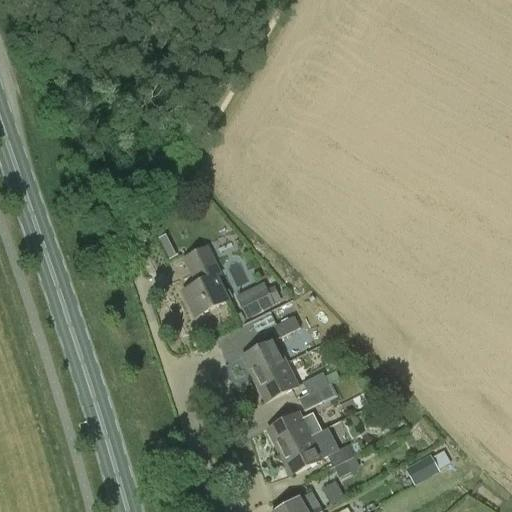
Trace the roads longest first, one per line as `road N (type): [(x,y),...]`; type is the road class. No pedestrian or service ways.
road 1 (primary): [(125,511),(0,141)]
road 2 (residential): [(229,511),(256,498),(208,359),(171,374)]
road 3 (residential): [(220,511),(171,374)]
